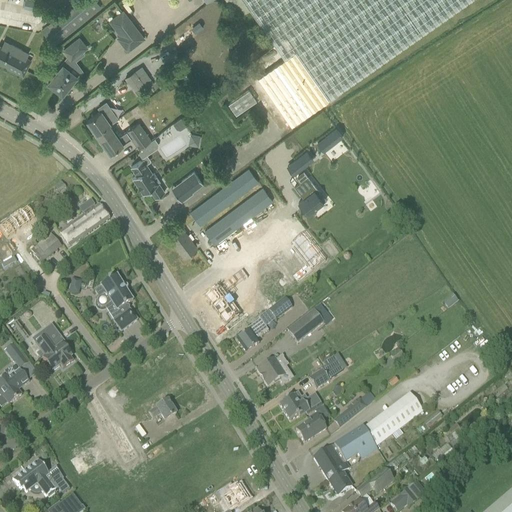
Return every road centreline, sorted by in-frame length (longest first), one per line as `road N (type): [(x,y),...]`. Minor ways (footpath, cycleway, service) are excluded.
road 1 (tertiary): [(184,319),(103,186),(61,146),(0,111)]
road 2 (tertiary): [(303,511),(184,319)]
road 3 (residential): [(110,373),(0,457)]
road 4 (track): [(102,245),(0,312)]
